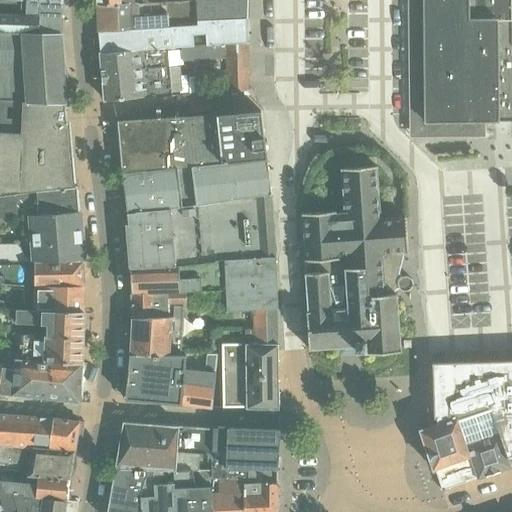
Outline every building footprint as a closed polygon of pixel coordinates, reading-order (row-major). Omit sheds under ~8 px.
[(0,0),(0,35),(22,36),(62,34),(63,1),(26,0),(0,0)] [(187,0),(97,5),(99,32),(248,24),(247,18),(199,21),(197,0),(187,0)] [(97,0),(97,5),(187,0),(197,0),(199,21),(247,18),(248,0),(97,0)] [(511,0),(423,0),(424,18),(424,24),(424,47),(424,50),(424,52),(424,76),(424,81),(425,105),(425,110),(425,123),(438,123),(443,123),(467,122),(499,122),(499,119),(511,118),(511,0)] [(99,32),(101,54),(168,48),(195,46),(224,44),(248,43),(248,24),(99,32)] [(3,103),(65,105),(67,105),(65,64),(62,34),(22,36),(0,35),(0,112),(2,112),(3,103)] [(248,43),(224,44),(225,92),(250,91),(248,43)] [(168,48),(101,54),(105,100),(172,96),(168,48)] [(22,121),(67,122),(66,111),(65,105),(3,103),(2,112),(0,112),(0,132),(0,128),(22,129),(22,121)] [(178,167),(191,166),(267,159),(261,111),(217,114),(217,115),(118,121),(123,173),(178,167)] [(0,194),(77,188),(77,186),(75,186),(70,122),(67,122),(22,121),(22,129),(0,128),(0,132),(0,194)] [(243,200),(272,196),(267,159),(191,166),(197,207),(243,200)] [(403,277),(402,277),(400,274),(405,253),(409,252),(406,217),(380,219),(377,166),(342,169),(345,212),(335,213),(335,212),(303,214),(306,261),(316,260),(319,273),(306,274),(309,313),(307,313),(309,350),(356,346),(356,350),(365,350),(365,353),(401,351),(397,294),(395,294),(395,291),(399,288),(400,289),(401,290),(403,291),(404,292),(406,292),(407,292),(409,291),(410,290),(412,289),(413,287),(413,286),(413,284),(413,283),(413,282),(412,280),(411,278),(409,277),(407,277),(405,276),(403,277)] [(128,215),(183,209),(178,167),(123,173),(128,215)] [(0,218),(28,217),(79,212),(77,188),(0,194),(0,218)] [(227,312),(253,310),(278,308),(276,257),(272,196),(243,200),(197,207),(183,209),(128,215),(129,225),(127,225),(130,263),(130,268),(174,266),(225,260),(226,272),(226,273),(226,291),(227,312)] [(0,261),(83,260),(79,212),(28,217),(31,257),(25,257),(25,254),(18,244),(0,244),(0,261)] [(0,284),(24,286),(24,289),(31,290),(85,286),(83,260),(0,261),(0,284)] [(202,291),(226,291),(226,273),(226,272),(225,260),(174,266),(130,268),(130,269),(131,286),(132,294),(187,292),(202,291)] [(0,309),(17,310),(85,312),(85,286),(31,290),(24,289),(25,304),(12,303),(12,302),(0,301),(0,309)] [(187,304),(187,292),(132,294),(133,319),(132,319),(130,355),(131,355),(181,355),(182,332),(187,332),(188,318),(183,318),(184,304),(187,304)] [(253,310),(255,344),(279,343),(278,308),(253,310)] [(8,351),(8,357),(83,360),(85,312),(17,310),(17,324),(48,324),(48,336),(24,334),(23,352),(8,351)] [(279,343),(255,344),(222,344),(224,408),(247,407),(246,409),(280,409),(279,343)] [(206,369),(186,368),(182,404),(212,408),(218,354),(207,353),(206,369)] [(187,355),(181,355),(131,355),(126,399),(182,404),(186,368),(187,355)] [(1,363),(0,374),(0,393),(82,403),(83,360),(8,357),(2,356),(1,363)] [(437,418),(437,425),(458,418),(467,445),(478,479),(511,468),(511,467),(511,360),(491,361),(432,363),(434,418),(437,418)] [(0,446),(75,451),(80,422),(54,419),(0,414),(0,446)] [(467,445),(458,418),(437,425),(420,430),(433,470),(435,469),(442,490),(477,478),(478,479),(467,445)] [(145,511),(146,486),(148,467),(175,469),(191,470),(193,470),(200,470),(201,454),(213,454),(213,427),(212,427),(211,428),(136,422),(123,422),(121,431),(120,442),(118,443),(117,445),(115,447),(114,448),(113,450),(112,452),(112,454),(111,456),(111,459),(111,461),(111,463),(115,470),(107,511),(145,511)] [(228,428),(213,427),(213,454),(212,462),(212,478),(219,479),(245,481),(245,485),(263,486),(263,482),(277,483),(278,483),(278,469),(280,430),(228,428)] [(0,464),(9,465),(9,463),(27,464),(26,477),(68,480),(70,480),(75,451),(0,446),(0,464)] [(188,511),(189,486),(175,485),(175,469),(148,467),(146,486),(145,511),(188,511)] [(188,511),(212,511),(212,493),(212,486),(196,487),(193,470),(191,470),(175,469),(175,485),(189,486),(188,511)] [(0,495),(25,496),(25,499),(31,499),(66,500),(68,480),(26,477),(26,479),(0,477),(0,495)] [(212,511),(243,511),(245,485),(245,481),(219,479),(219,493),(212,493),(212,511)] [(245,485),(243,511),(277,511),(277,483),(263,482),(263,486),(245,485)] [(0,495),(0,511),(31,511),(31,499),(25,499),(25,496),(0,495)] [(65,511),(67,500),(66,500),(31,499),(31,511),(65,511)]
